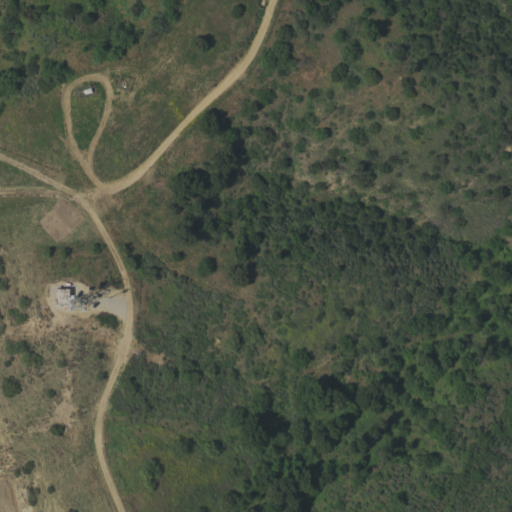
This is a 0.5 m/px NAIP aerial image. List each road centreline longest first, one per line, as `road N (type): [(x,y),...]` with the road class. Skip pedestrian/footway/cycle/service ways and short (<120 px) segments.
road 1 (track): [(275,0),(199,120),(87,205),(0,196)]
road 2 (track): [(120,511),(83,447),(97,396),(127,352),(137,306),(127,268),(87,205)]
